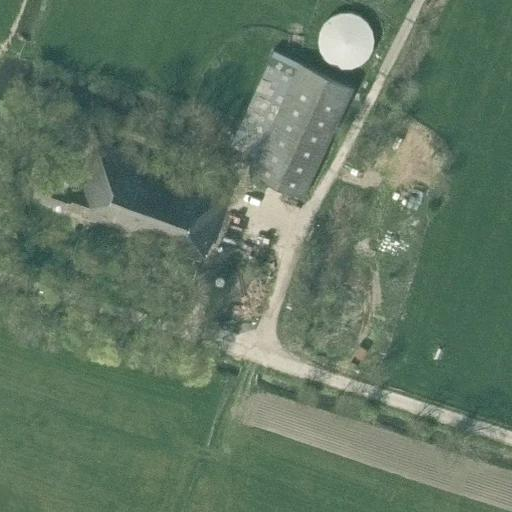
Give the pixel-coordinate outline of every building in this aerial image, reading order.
[(345,67),(348,67),(351,67),(354,66),(358,65),(360,63),(363,61),(366,59),(368,56),(369,55),(370,53),(371,51),(372,48),(373,46),(373,45),(374,43),(374,41),(374,39),(374,36),(373,34),(373,32),(373,31),(372,29),(371,26),(370,25),(369,23),(367,21),(364,18),(362,17),(358,15),(355,13),(351,13),(349,12),(347,12),(345,12),(341,13),(338,14),(336,14),(334,16),(331,18),(328,19),(326,21),(324,24),(323,26),(322,28),(322,29),(321,31),(320,33),(320,35),(320,37),(320,39),(320,41),(320,43),(320,46),(321,48),(321,50),(322,51),(323,53),(325,56),(327,59),(329,60),(330,61),(333,64),(336,65),(338,65),(340,66),(345,67)] [(304,196),(355,87),(274,50),(231,144),(257,155),(249,171),(304,196)] [(227,189),(97,142),(82,184),(42,170),(32,196),(98,219),(96,224),(200,262),(227,189)] [(417,204),(423,188),(411,183),(405,199),(417,204)] [(165,267),(170,254),(158,250),(153,262),(165,267)] [(192,278),(196,266),(178,260),(174,271),(192,278)]
